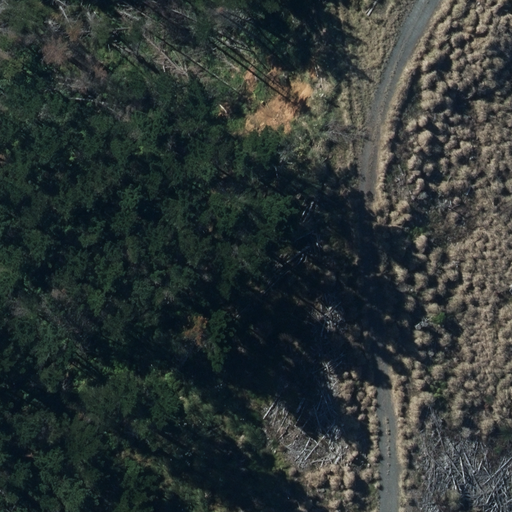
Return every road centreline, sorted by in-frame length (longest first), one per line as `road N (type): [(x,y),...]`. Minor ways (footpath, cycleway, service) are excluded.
road 1 (track): [(385,511),(407,338),(371,136),(330,0)]
road 2 (track): [(371,136),(448,0)]
